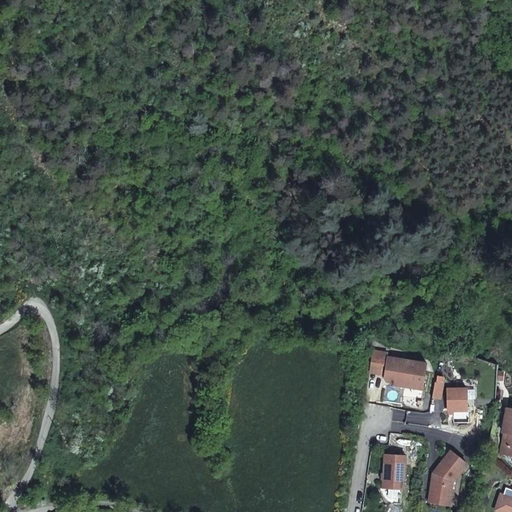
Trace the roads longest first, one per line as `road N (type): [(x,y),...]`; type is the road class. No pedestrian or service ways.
road 1 (unclassified): [(0,326),(32,304),(50,322),(57,376),(44,441),(9,511)]
road 2 (residential): [(351,511),(365,422),(454,439)]
